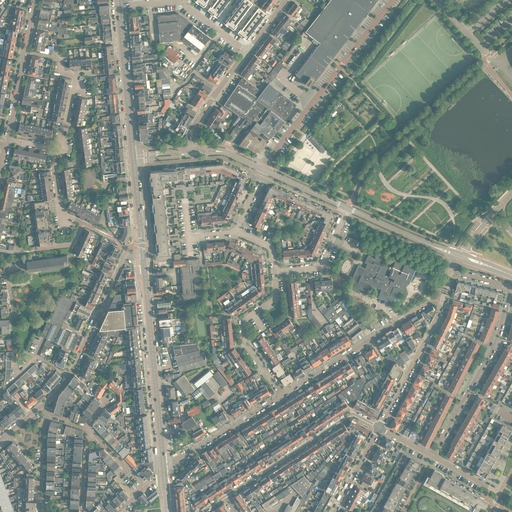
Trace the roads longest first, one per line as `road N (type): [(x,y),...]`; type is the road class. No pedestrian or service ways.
road 1 (residential): [(451,270),(509,291),(497,340),(432,456)]
road 2 (tertiary): [(163,467),(142,254)]
road 3 (unclassified): [(262,169),(391,0)]
road 4 (residential): [(281,394),(442,296)]
road 5 (residential): [(224,498),(350,412),(378,428)]
road 6 (residential): [(124,255),(67,377),(41,406)]
road 7 (tertiary): [(133,159),(118,7)]
road 8 (residential): [(281,394),(244,342),(243,321),(276,295),(275,272)]
road 9 (residential): [(378,428),(442,296)]
road 10 (residential): [(7,139),(35,0)]
road 11 (residential): [(163,467),(281,394)]
road 12 (tertiary): [(459,256),(347,208)]
